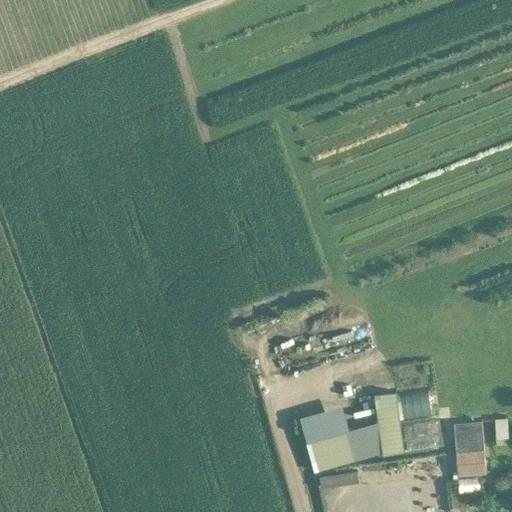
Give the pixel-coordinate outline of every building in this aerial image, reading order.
[(389,458),(411,457),(409,395),(386,396),(389,458)] [(315,440),(330,436),(323,412),(304,417),(307,429),(311,428),(315,440)] [(412,422),(416,455),(453,450),(448,417),(412,422)] [(508,418),(496,419),(497,438),(509,437),(508,418)] [(460,477),(472,475),(488,473),(486,447),(457,450),(460,477)] [(358,471),(320,476),(321,488),(360,482),(358,471)]
